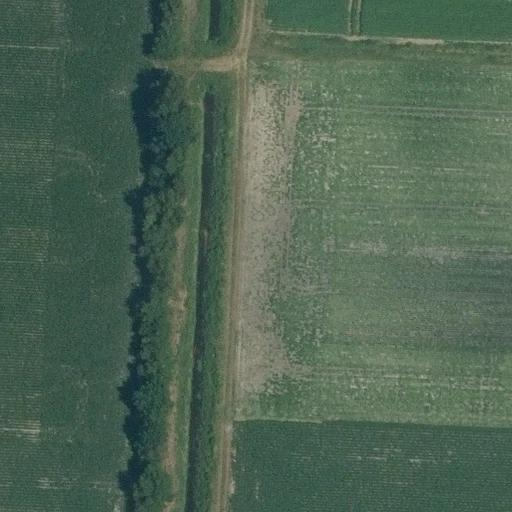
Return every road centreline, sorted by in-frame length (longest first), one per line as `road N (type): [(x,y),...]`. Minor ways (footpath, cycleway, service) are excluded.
road 1 (track): [(244,63),(220,511)]
road 2 (track): [(249,0),(244,63),(168,67)]
